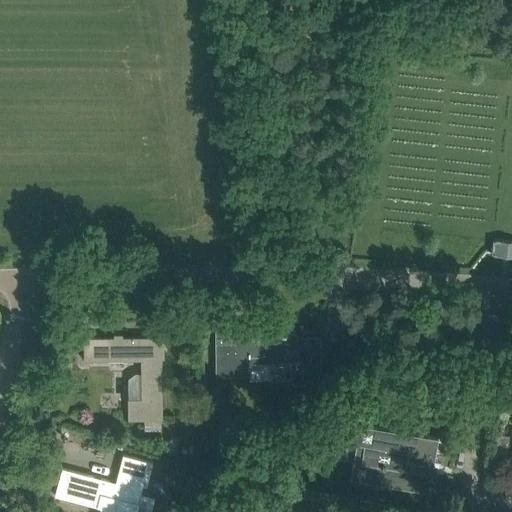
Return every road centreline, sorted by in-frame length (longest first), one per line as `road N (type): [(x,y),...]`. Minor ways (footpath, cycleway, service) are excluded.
road 1 (unclassified): [(495,289),(356,276),(27,278)]
road 2 (residential): [(465,501),(495,289)]
